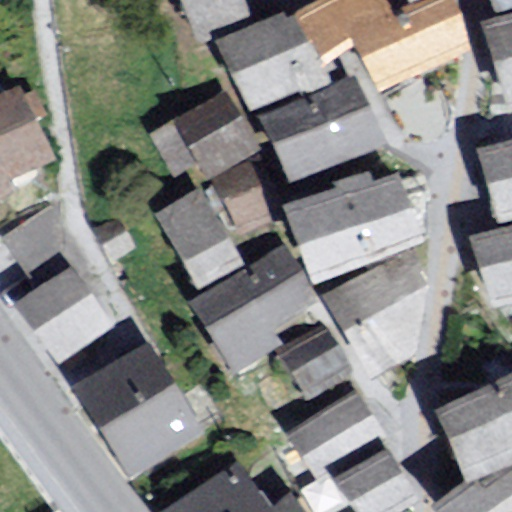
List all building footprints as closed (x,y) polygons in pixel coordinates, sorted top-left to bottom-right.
[(160,0),(178,47),(236,26),(226,0),(160,0)] [(265,0),(269,10),(292,0),(265,0)] [(362,117),(442,80),(419,33),(392,46),(370,0),(335,0),(288,22),(309,66),(333,55),(362,117)] [(444,0),(443,0),(390,0),(400,20),(444,0)] [(511,0),(472,0),(483,26),(511,15),(511,0)] [(275,17),(195,59),(229,124),(279,97),(285,108),(315,93),(275,17)] [(511,28),(465,40),(487,131),(511,124),(511,28)] [(0,86),(0,198),(43,178),(0,86)] [(346,90),(239,135),(269,205),(375,160),(346,90)] [(206,112),(157,135),(179,182),(228,159),(206,112)] [(511,159),(468,171),(484,235),(511,227),(511,159)] [(258,232),(284,305),(407,262),(380,189),(258,232)] [(192,194),(138,223),(178,297),(231,268),(192,194)] [(47,216),(0,242),(0,253),(20,288),(72,259),(47,216)] [(511,236),(461,250),(478,316),(511,307),(511,236)] [(71,275),(13,320),(52,370),(110,325),(71,275)] [(406,275),(308,308),(356,390),(410,361),(406,275)] [(253,281),(182,320),(217,384),(288,345),(253,281)] [(311,345),(273,370),(299,408),(336,383),(311,345)] [(140,351),(63,403),(120,487),(197,436),(140,351)] [(511,385),(425,426),(451,481),(511,452),(511,385)] [(342,406),(275,442),(299,485),(365,449),(342,406)] [(0,460),(13,450),(0,435),(0,460)] [(37,511),(53,500),(25,462),(0,480),(0,511),(37,511)] [(376,463),(315,496),(324,511),(373,511),(396,500),(376,463)] [(511,511),(511,477),(507,469),(440,511),(511,511)] [(250,511),(223,476),(174,511),(250,511)]
